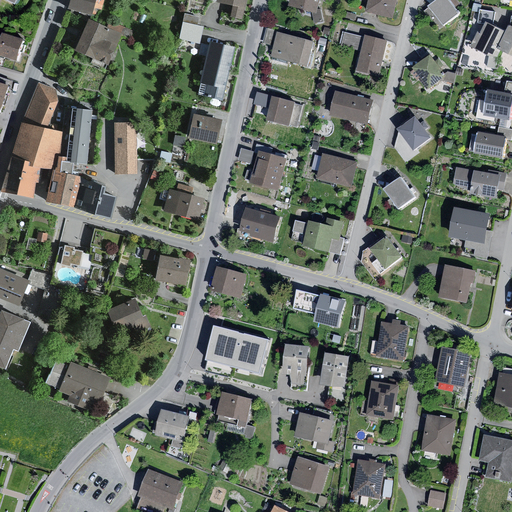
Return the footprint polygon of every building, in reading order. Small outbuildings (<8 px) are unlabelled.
[(102,0),(66,0),(64,8),(89,15),(92,7),(100,9),(102,0)] [(319,0),(289,0),(288,5),(312,11),(314,24),(323,22),(321,9),(317,10),(319,0)] [(368,0),(366,12),(393,19),(397,0),(368,0)] [(449,0),(436,0),(428,7),(429,8),(443,25),(459,13),(449,0)] [(243,8),(230,5),(228,16),(241,19),(243,8)] [(443,25),(429,8),(425,11),(438,29),(443,25)] [(478,23),(485,23),(486,22),(493,25),(495,12),(480,9),(478,23)] [(347,12),(345,18),(354,21),(356,15),(347,12)] [(183,13),(181,22),(196,25),(198,17),(183,13)] [(106,27),(86,19),(79,34),(72,50),(89,58),(88,62),(105,70),(121,34),(106,27)] [(108,21),(106,27),(121,34),(130,38),(133,31),(108,21)] [(196,25),(181,22),(177,39),(198,43),(202,26),(196,25)] [(478,31),(471,46),(489,56),(487,68),(496,69),(498,50),(507,32),(493,25),(486,22),(485,23),(481,32),(478,31)] [(507,32),(498,50),(511,56),(511,26),(510,25),(507,32)] [(342,43),(361,48),(365,33),(345,28),(342,43)] [(274,46),(277,32),(267,30),(264,43),(274,46)] [(313,42),(277,32),(274,46),(271,56),(306,66),(313,42)] [(24,40),(3,33),(2,35),(0,40),(0,55),(17,61),(24,40)] [(388,40),(365,35),(357,71),(379,76),(388,40)] [(234,47),(208,41),(198,82),(205,83),(202,95),(221,100),(234,47)] [(430,56),(413,68),(414,70),(411,72),(417,81),(419,80),(427,90),(441,80),(454,84),(457,74),(448,72),(450,70),(443,60),(441,61),(439,57),(433,61),(430,56)] [(0,76),(0,82),(7,85),(9,80),(0,76)] [(55,88),(37,82),(21,122),(45,128),(56,99),(55,88)] [(372,100),(336,91),(330,115),(366,124),(372,100)] [(511,94),(505,93),(488,91),(486,101),(478,100),(476,113),(501,118),(511,119),(511,112),(511,94)] [(269,108),(272,97),(257,93),(254,104),(269,108)] [(295,102),(272,97),(269,108),(266,120),(289,126),(289,125),(297,127),(302,106),(294,104),(295,102)] [(64,156),(69,107),(63,107),(61,132),(58,155),(64,156)] [(90,109),(69,107),(64,156),(58,155),(58,160),(71,161),(85,163),(89,119),(90,115),(90,109)] [(219,119),(191,113),(186,138),(214,143),(219,119)] [(415,117),(398,130),(399,132),(413,151),(431,137),(415,117)] [(501,118),(499,127),(509,129),(511,119),(501,118)] [(45,128),(21,122),(19,122),(8,155),(38,166),(49,170),(57,172),(58,160),(58,155),(61,132),(45,128)] [(134,122),(113,123),(115,174),(136,173),(134,122)] [(499,127),(497,136),(507,137),(511,138),(511,129),(509,129),(499,127)] [(413,151),(399,132),(394,147),(402,158),(413,151)] [(497,136),(479,132),(475,154),(503,159),(507,137),(497,136)] [(174,135),(172,145),(182,147),(185,137),(174,135)] [(242,149),(239,161),(250,164),(253,152),(242,149)] [(160,151),(159,160),(169,162),(171,153),(160,151)] [(287,158),(258,151),(253,172),(251,181),(250,183),(278,191),(287,158)] [(357,162),(323,154),(317,179),(351,187),(357,162)] [(38,166),(8,155),(0,180),(0,190),(30,197),(32,181),(36,182),(38,166)] [(58,160),(57,172),(49,170),(43,200),(71,206),(79,185),(78,176),(69,174),(71,161),(58,160)] [(487,173),(456,167),(454,184),(470,192),(470,194),(496,198),(497,189),(504,190),(507,173),(488,170),(487,173)] [(153,170),(150,179),(157,182),(160,173),(153,170)] [(251,181),(253,172),(247,170),(245,179),(251,181)] [(394,182),(384,189),(398,210),(415,198),(401,177),(394,182)] [(93,214),(100,192),(103,185),(88,180),(79,185),(71,206),(93,214)] [(177,183),(175,191),(191,195),(193,187),(177,183)] [(175,191),(168,189),(167,190),(163,189),(161,197),(166,198),(162,211),(197,219),(202,198),(191,195),(175,191)] [(100,192),(93,214),(108,219),(115,197),(100,192)] [(490,214),(455,207),(449,237),(465,240),(484,244),(487,230),(490,214)] [(280,217),(245,208),(240,231),(251,233),(250,236),(273,242),(280,217)] [(325,225),(309,221),(308,224),(305,235),(303,246),(329,252),(332,239),(339,241),(340,237),(344,222),(326,218),(325,225)] [(305,235),(308,224),(296,220),(293,231),(305,235)] [(122,235),(93,228),(89,245),(96,247),(93,258),(115,263),(122,235)] [(484,244),(465,240),(464,247),(475,249),(474,256),(487,258),(493,231),(487,230),(484,244)] [(37,231),(35,240),(46,242),(47,234),(37,231)] [(385,234),(363,251),(361,262),(375,280),(403,259),(385,234)] [(402,235),(401,241),(411,244),(413,237),(402,235)] [(339,241),(332,239),(329,252),(341,255),(345,238),(340,237),(339,241)] [(73,246),(64,245),(60,265),(69,267),(70,264),(79,266),(82,251),(73,249),(73,246)] [(155,251),(144,249),(142,258),(153,261),(155,251)] [(177,258),(158,255),(153,280),(183,287),(189,260),(177,257),(177,258)] [(476,271),(445,265),(439,298),(467,303),(471,283),(474,284),(476,271)] [(247,274),(217,266),(211,290),(241,298),(247,274)] [(28,281),(0,268),(0,297),(17,305),(28,281)] [(52,274),(32,268),(27,279),(31,280),(30,285),(47,290),(49,283),(52,274)] [(68,290),(49,283),(47,290),(38,317),(58,323),(68,290)] [(316,314),(321,296),(297,290),(294,309),(316,314)] [(347,300),(321,294),(321,296),(316,314),(314,322),(340,329),(347,300)] [(133,296),(104,309),(114,333),(138,323),(140,328),(149,324),(144,314),(141,315),(133,296)] [(0,366),(3,368),(11,349),(16,351),(29,321),(0,308),(0,366)] [(391,324),(382,322),(376,357),(403,361),(409,327),(400,326),(401,321),(392,320),(391,324)] [(269,341),(214,326),(205,360),(260,375),(269,341)] [(309,347),(285,345),(282,374),(290,375),(305,377),(306,377),(309,347)] [(472,353),(442,347),(435,381),(465,387),(472,353)] [(350,357),(325,354),(320,385),(330,386),(345,389),(350,357)] [(58,387),(67,364),(54,359),(43,382),(45,383),(42,391),(50,394),(54,386),(58,387)] [(109,377),(68,361),(67,364),(58,387),(57,390),(68,395),(66,401),(88,409),(90,403),(98,406),(109,377)] [(511,375),(500,373),(494,403),(511,406),(511,375)] [(305,377),(290,375),(292,383),(304,385),(305,377)] [(399,386),(372,382),(366,416),(393,420),(399,386)] [(345,389),(330,386),(328,399),(345,402),(347,389),(345,389)] [(252,400),(222,393),(221,398),(217,397),(213,414),(239,420),(238,426),(246,428),(246,425),(252,400)] [(315,408),(313,416),(334,421),(336,413),(315,408)] [(190,417),(162,410),(156,435),(173,439),(184,441),(190,417)] [(313,416),(300,413),(294,437),(317,443),(316,449),(333,453),(335,442),(329,441),(334,421),(313,416)] [(456,421),(428,416),(422,451),(451,456),(456,421)] [(255,427),(246,425),(246,428),(244,434),(246,435),(246,438),(252,439),(255,427)] [(511,477),(511,440),(484,435),(479,460),(488,462),(485,477),(511,482),(511,477)] [(182,449),(184,441),(173,439),(171,447),(182,449)] [(329,467),(298,457),(289,484),(320,494),(329,467)] [(233,464),(224,459),(219,468),(228,473),(233,464)] [(385,465),(358,461),(353,494),(380,498),(385,465)] [(184,483),(150,470),(139,496),(142,497),(165,506),(174,509),(184,483)] [(386,477),(384,495),(392,496),(395,478),(386,477)] [(447,494),(431,491),(428,504),(444,508),(447,494)] [(162,511),(165,506),(142,497),(137,509),(143,511),(162,511)] [(115,511),(118,506),(105,501),(102,509),(109,511),(115,511)]
